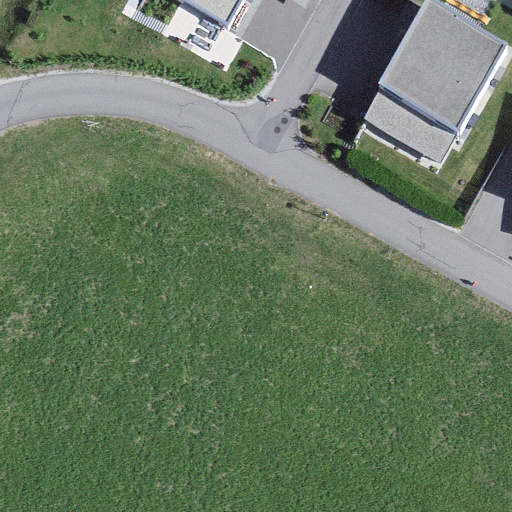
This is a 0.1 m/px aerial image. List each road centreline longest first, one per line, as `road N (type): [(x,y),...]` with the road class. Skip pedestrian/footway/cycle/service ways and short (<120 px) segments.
road 1 (residential): [(259,142),(511,294)]
road 2 (residential): [(0,113),(36,100),(145,99),(259,142)]
road 3 (residential): [(259,142),(342,0)]
